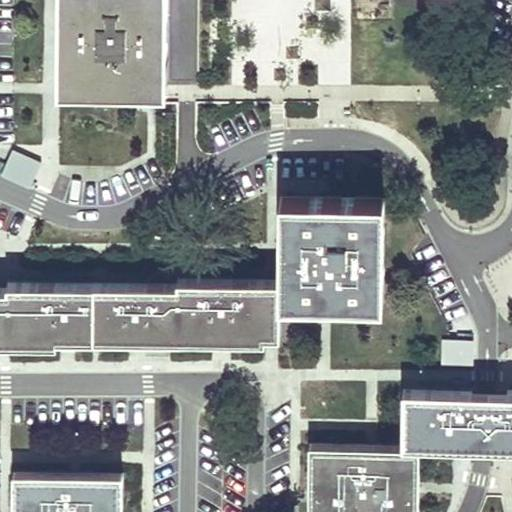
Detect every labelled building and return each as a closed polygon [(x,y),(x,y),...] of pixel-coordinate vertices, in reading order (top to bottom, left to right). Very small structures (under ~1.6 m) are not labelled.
[(168,0),(60,0),(60,77),(110,78),(167,78),(168,56),(168,0)] [(0,175),(29,190),(42,164),(12,149),(0,173),(0,175)] [(281,297),(382,298),(384,197),(282,196),(281,278),(281,297)] [(0,340),(10,340),(10,334),(181,336),(181,330),(267,332),(281,332),(281,297),(281,278),(267,278),(178,276),(178,282),(8,280),(8,286),(0,285),(0,340)] [(473,366),(473,339),(441,339),(441,366),(473,366)] [(402,442),(418,442),(481,442),(482,389),(448,389),(404,389),(402,442)] [(417,511),(418,442),(402,442),(310,442),(309,498),(309,511),(417,511)] [(122,511),(122,473),(66,472),(15,471),(14,511),(122,511)]
